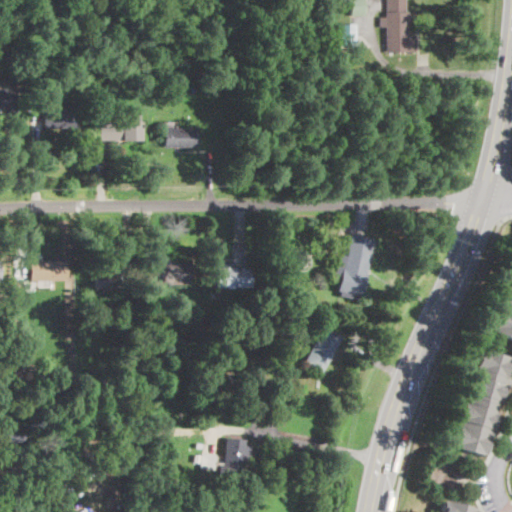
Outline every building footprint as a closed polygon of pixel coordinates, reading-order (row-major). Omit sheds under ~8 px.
[(349,14),(349,0),(363,0),(363,14),(349,14)] [(405,0),(405,22),(406,35),(413,35),(413,51),(386,52),(384,0),(405,0)] [(18,22),(18,30),(8,30),(8,22),(18,22)] [(189,58),(189,74),(181,73),(181,58),(189,58)] [(142,73),(133,74),(132,63),(141,62),(142,73)] [(0,89),(14,89),(14,110),(0,109),(0,89)] [(59,100),(59,107),(75,107),(75,127),(43,128),(42,108),(50,108),(50,100),(59,100)] [(110,140),(99,140),(99,121),(105,121),(105,119),(125,119),(125,114),(139,114),(139,140),(110,140)] [(195,147),(162,147),(162,128),(195,128),(195,147)] [(372,240),(366,271),(365,273),(367,273),(362,295),(336,290),(341,268),(343,268),(350,235),(372,240)] [(274,267),(269,266),(268,265),(268,256),(276,256),(276,266),(274,267)] [(511,340),(489,330),(489,328),(487,327),(491,318),(492,319),(496,310),(489,306),(492,300),(499,303),(503,294),(501,293),(504,288),(508,290),(511,282),(511,277),(510,276),(511,272),(511,260),(511,258),(511,340)] [(31,281),(30,281),(30,261),(68,260),(68,280),(31,281)] [(190,284),(144,285),(144,264),(189,263),(190,284)] [(113,266),(113,270),(116,269),(117,274),(122,273),(122,288),(94,289),(93,270),(97,270),(97,266),(113,266)] [(232,268),(248,268),(248,287),(231,287),(231,288),(224,288),(224,287),(214,287),(214,268),(221,268),(221,267),(232,268)] [(194,301),(194,312),(193,312),(193,319),(186,320),(186,311),(178,311),(178,301),(194,301)] [(324,368),(322,372),(303,363),(323,326),(342,337),(324,368)] [(281,330),(275,354),(266,352),(271,327),(281,330)] [(480,350),(494,354),(506,358),(505,360),(508,360),(500,384),(502,384),(497,401),(494,401),(490,412),(493,412),(480,454),(478,454),(477,455),(451,447),(452,445),(448,444),(451,434),(453,434),(455,425),(447,423),(449,416),(457,419),(460,410),(459,410),(461,402),(465,403),(468,392),(462,390),(467,375),(463,374),(465,367),(473,370),(476,360),(472,359),(475,350),(479,352),(480,350)] [(86,421),(85,433),(77,432),(78,420),(86,421)] [(21,432),(21,441),(5,441),(5,431),(21,432)] [(245,439),(243,468),(240,468),(239,476),(217,474),(218,465),(222,465),(225,437),(245,439)] [(30,473),(26,473),(25,457),(31,456),(34,456),(35,473),(30,473)] [(215,459),(214,470),(201,469),(202,456),(215,457),(215,459)]
